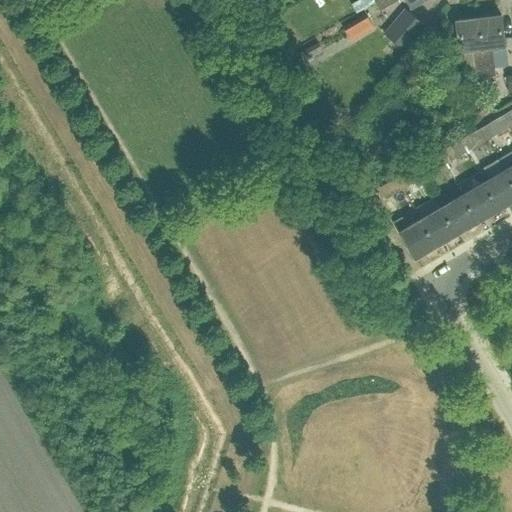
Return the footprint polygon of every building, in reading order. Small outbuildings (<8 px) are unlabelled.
[(377,0),(375,1),(380,10),(396,0),(406,0),(411,7),(423,0),(377,0)] [(404,8),(383,33),(404,51),(425,26),(404,8)] [(348,35),(371,23),(366,14),(343,27),(348,35)] [(485,70),(485,77),(495,76),(494,69),(491,48),(505,46),(501,14),(478,17),(485,70)] [(476,78),(485,77),(485,70),(478,17),(455,20),(459,52),(473,50),(475,71),(476,78)] [(304,61),(323,51),(318,42),(299,52),(304,61)] [(511,124),(511,109),(502,115),(509,126),(511,124)] [(509,126),(502,115),(481,127),(487,139),(509,126)] [(487,139),(481,127),(460,140),(466,151),(487,139)] [(466,151),(460,140),(439,152),(445,163),(466,151)] [(445,163),(439,152),(417,164),(424,176),(445,163)] [(424,176),(417,164),(396,177),(403,188),(424,176)] [(511,181),(505,169),(484,182),(499,209),(511,201),(511,181)] [(386,198),(403,188),(396,177),(379,187),(386,198)] [(499,209),(484,182),(462,194),(478,221),(499,209)] [(478,221),(462,194),(441,207),(457,234),(478,221)] [(457,234),(441,207),(420,219),(436,246),(457,234)] [(393,222),(399,232),(414,259),(436,246),(420,219),(408,226),(402,216),(393,222)]
